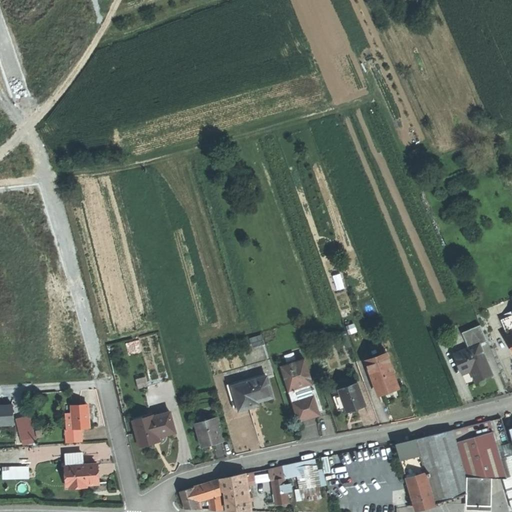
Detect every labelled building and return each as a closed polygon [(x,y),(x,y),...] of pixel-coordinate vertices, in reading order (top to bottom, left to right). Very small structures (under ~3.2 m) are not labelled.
[(472,350),(457,356),(465,376),(474,372),(479,383),(485,380),(495,376),(482,346),(490,342),(483,327),(465,334),(472,350)] [(264,330),(255,334),(257,339),(266,336),(264,330)] [(392,355),(370,360),(375,381),(381,379),(384,391),(392,389),(400,387),(392,355)] [(306,360),(282,369),(301,420),(305,418),(306,420),(309,421),(312,419),(315,418),(318,416),(319,413),(322,411),(313,386),(315,384),(306,360)] [(274,377),(239,385),(245,412),(252,410),(258,409),(256,403),(264,401),(278,398),(274,377)] [(381,379),(375,381),(378,393),(384,391),(381,379)] [(343,393),(337,396),(342,411),(345,409),(349,408),(351,412),(369,405),(361,384),(343,391),(343,393)] [(258,409),(266,408),(264,401),(256,403),(258,409)] [(88,406),(73,407),(73,415),(67,415),(68,430),(82,429),(90,429),(88,406)] [(13,407),(0,408),(0,427),(15,426),(13,407)] [(218,417),(200,423),(208,448),(217,446),(227,443),(218,417)] [(157,424),(138,429),(145,454),(164,449),(163,445),(171,442),(180,439),(173,420),(157,426),(157,424)] [(484,424),(458,431),(470,476),(496,477),(496,478),(500,478),(504,478),(507,489),(511,487),(511,464),(510,465),(505,467),(495,431),(489,433),(484,424)] [(68,430),(66,430),(67,444),(83,443),(82,429),(68,430)] [(414,442),(399,446),(411,489),(430,484),(435,504),(470,493),(470,476),(458,431),(414,442)] [(81,455),(64,456),(65,468),(82,467),(81,455)] [(82,467),(65,468),(66,487),(69,487),(70,488),(82,488),(82,486),(98,485),(97,466),(82,467)] [(21,470),(9,471),(9,478),(29,477),(28,467),(21,468),(21,470)] [(283,467),(271,470),(273,481),(285,478),(283,467)] [(241,475),(221,479),(222,492),(226,492),(228,510),(237,510),(246,510),(241,475)] [(470,476),(470,493),(495,493),(496,477),(470,476)] [(285,478),(273,481),(277,504),(289,502),(287,491),(286,485),(285,478)] [(219,482),(196,488),(199,499),(210,496),(210,492),(220,492),(219,482)] [(430,484),(411,489),(417,511),(436,506),(435,504),(430,484)] [(196,488),(182,491),(186,508),(199,509),(198,504),(197,499),(199,499),(196,488)] [(220,492),(210,492),(210,496),(211,509),(222,510),(220,492)]
